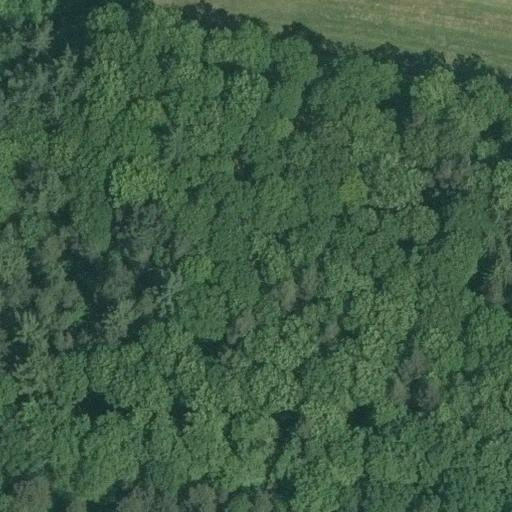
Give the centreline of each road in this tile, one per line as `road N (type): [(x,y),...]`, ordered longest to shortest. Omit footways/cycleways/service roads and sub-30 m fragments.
road 1 (unclassified): [(511,508),(0,475)]
road 2 (track): [(48,478),(104,22)]
